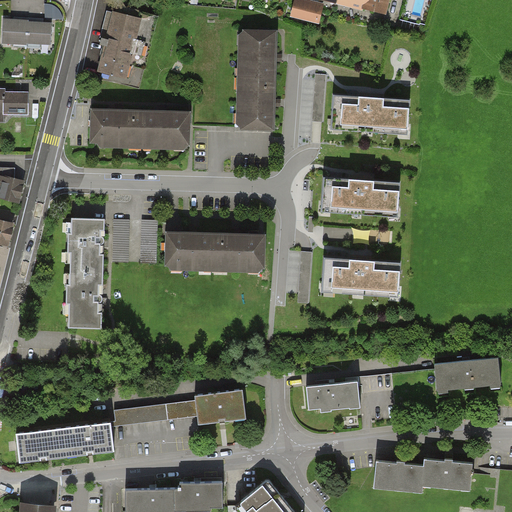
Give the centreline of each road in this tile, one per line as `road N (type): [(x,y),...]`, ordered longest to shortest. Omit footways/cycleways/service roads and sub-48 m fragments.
road 1 (residential): [(0,485),(287,450)]
road 2 (residential): [(287,450),(511,427)]
road 3 (tertiary): [(0,346),(45,167)]
road 4 (tertiary): [(45,167),(84,0)]
